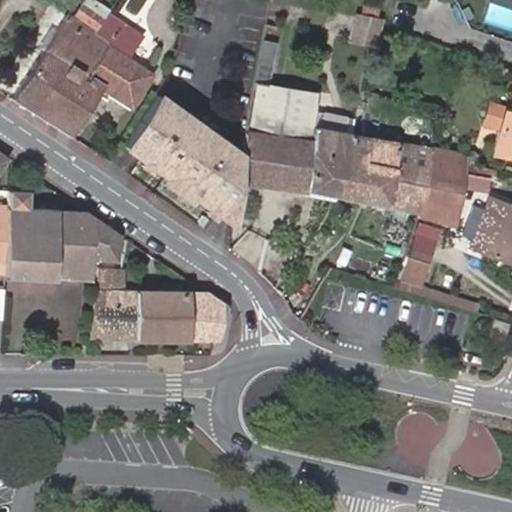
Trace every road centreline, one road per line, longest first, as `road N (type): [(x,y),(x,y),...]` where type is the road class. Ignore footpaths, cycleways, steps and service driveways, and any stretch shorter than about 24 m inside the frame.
road 1 (residential): [(0,118),(229,273),(254,303),(272,358)]
road 2 (tertiary): [(511,405),(272,358)]
road 3 (tertiary): [(0,387),(226,395)]
road 4 (tertiary): [(226,395),(227,421),(249,449),(375,481)]
road 5 (tertiary): [(375,481),(511,511)]
